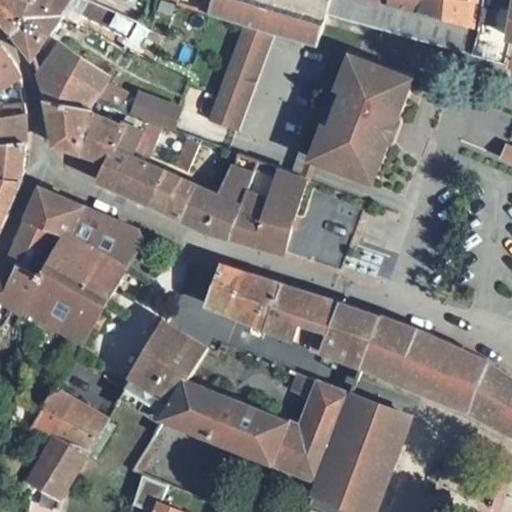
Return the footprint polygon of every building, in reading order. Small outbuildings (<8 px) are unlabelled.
[(0,0),(0,29),(10,40),(18,12),(22,0),(0,0)] [(22,0),(18,12),(10,40),(25,56),(60,18),(61,13),(125,42),(135,22),(78,0),(22,0)] [(116,0),(141,10),(145,0),(116,0)] [(124,49),(128,51),(141,24),(151,0),(147,0),(139,23),(135,22),(125,42),(122,48),(124,49)] [(215,0),(209,18),(244,29),(274,39),(312,51),(327,0),(215,0)] [(474,37),(436,25),(385,11),(344,0),(327,0),(312,51),(318,54),(328,22),(462,61),(511,70),(511,44),(489,41),(476,39),(474,37)] [(344,0),(385,11),(386,0),(344,0)] [(386,0),(385,11),(436,25),(438,0),(386,0)] [(438,0),(436,25),(474,37),(475,12),(476,0),(438,0)] [(489,41),(511,44),(511,0),(490,0),(490,7),(490,12),(489,41)] [(476,39),(489,41),(490,12),(475,12),(474,37),(476,39)] [(120,52),(122,48),(125,42),(61,13),(60,18),(90,34),(120,52)] [(147,27),(141,24),(128,51),(134,54),(147,27)] [(253,95),(274,39),(244,29),(224,84),(253,95)] [(47,48),(31,65),(42,106),(88,114),(94,101),(105,81),(47,48)] [(0,91),(2,96),(19,91),(11,72),(0,55),(0,91)] [(331,109),(326,124),(344,131),(352,135),(355,127),(369,132),(378,104),(365,99),(368,88),(382,92),(388,75),(361,65),(360,67),(351,64),(340,95),(344,97),(340,111),(331,109)] [(415,85),(388,75),(382,92),(378,104),(369,132),(366,140),(391,150),(415,85)] [(112,86),(105,81),(94,101),(103,105),(112,86)] [(239,134),(253,95),(224,84),(209,122),(239,134)] [(141,102),(112,86),(103,105),(132,116),(150,123),(161,127),(173,133),(181,111),(144,96),(141,102)] [(365,99),(378,104),(382,92),(368,88),(365,99)] [(77,161),(97,117),(88,114),(42,106),(55,154),(77,161)] [(22,110),(8,112),(0,112),(0,151),(25,150),(24,116),(22,110)] [(133,157),(150,123),(132,116),(126,130),(97,117),(77,161),(104,171),(112,149),(133,157)] [(144,162),(161,127),(150,123),(133,157),(112,149),(104,171),(97,189),(124,201),(144,162)] [(314,166),(329,172),(335,157),(344,131),(326,124),(323,131),(326,131),(314,166)] [(352,135),(366,140),(369,132),(355,127),(352,135)] [(382,175),(391,150),(366,140),(352,135),(344,131),(335,157),(382,175)] [(188,146),(179,166),(192,171),(201,150),(188,146)] [(511,156),(483,146),(479,156),(511,168),(511,156)] [(25,150),(0,151),(0,190),(17,192),(25,150)] [(335,157),(329,172),(376,191),(382,175),(335,157)] [(229,246),(238,218),(250,187),(258,165),(240,159),(226,193),(210,187),(199,183),(181,227),(210,241),(229,246)] [(144,162),(124,201),(151,213),(169,172),(148,164),(144,162)] [(307,184),(291,179),(258,165),(250,187),(275,196),(269,211),(289,221),(287,226),(285,231),(284,233),(283,237),(289,238),(307,184)] [(151,213),(181,227),(199,183),(169,172),(151,213)] [(281,261),(289,238),(283,237),(284,233),(285,231),(287,226),(289,221),(269,211),(275,196),(250,187),(238,218),(264,227),(254,253),(281,261)] [(17,192),(0,190),(0,231),(15,199),(17,192)] [(35,279),(44,277),(47,272),(64,240),(68,241),(83,213),(39,196),(6,264),(35,279)] [(141,249),(140,238),(83,213),(68,241),(124,276),(141,249)] [(264,227),(238,218),(229,246),(254,253),(264,227)] [(64,240),(47,272),(106,306),(124,276),(68,241),(64,240)] [(22,319),(23,317),(44,277),(35,279),(6,264),(0,276),(0,307),(6,311),(14,315),(22,319)] [(47,272),(44,277),(23,317),(28,319),(80,349),(106,306),(47,272)] [(237,324),(252,282),(221,272),(208,312),(237,324)] [(266,335),(282,292),(252,282),(237,324),(266,335)] [(322,357),(338,310),(282,292),(266,335),(322,357)] [(359,372),(378,323),(338,310),(322,357),(359,372)] [(400,381),(418,335),(378,323),(359,372),(423,398),(425,393),(400,381)] [(129,381),(170,407),(184,386),(204,352),(162,327),(129,381)] [(477,419),(511,439),(511,385),(488,368),(426,338),(418,335),(400,381),(425,393),(423,398),(477,419)] [(67,379),(103,402),(114,385),(78,363),(67,379)] [(301,427),(184,386),(170,407),(160,424),(317,485),(352,393),(301,374),(295,391),(312,398),(301,427)] [(156,430),(160,424),(170,407),(129,381),(124,390),(115,404),(156,430)] [(52,445),(73,405),(53,393),(51,392),(29,434),(52,445)] [(373,511),(411,417),(352,393),(317,485),(314,495),(356,511),(373,511)] [(61,508),(73,485),(87,457),(103,423),(73,405),(52,445),(49,452),(29,489),(61,508)] [(376,511),(415,418),(411,417),(373,511),(376,511)] [(112,427),(103,423),(87,457),(96,461),(112,427)] [(153,452),(145,448),(127,477),(137,480),(153,452)] [(165,511),(157,509),(164,491),(139,481),(130,510),(134,511),(165,511)]
